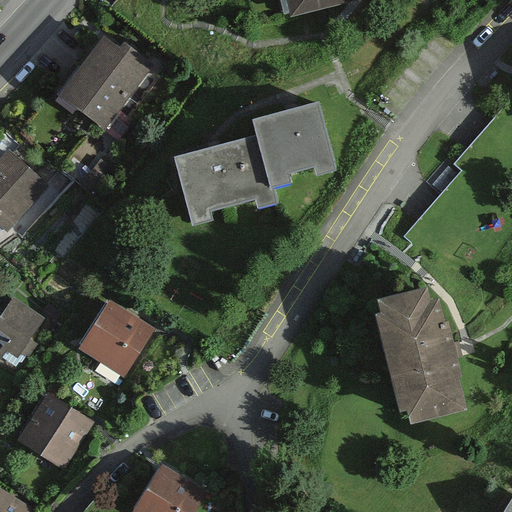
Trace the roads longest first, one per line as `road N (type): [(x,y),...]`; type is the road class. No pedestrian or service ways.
road 1 (residential): [(511,26),(461,74),(232,400)]
road 2 (residential): [(232,400),(181,419),(110,464),(66,511)]
